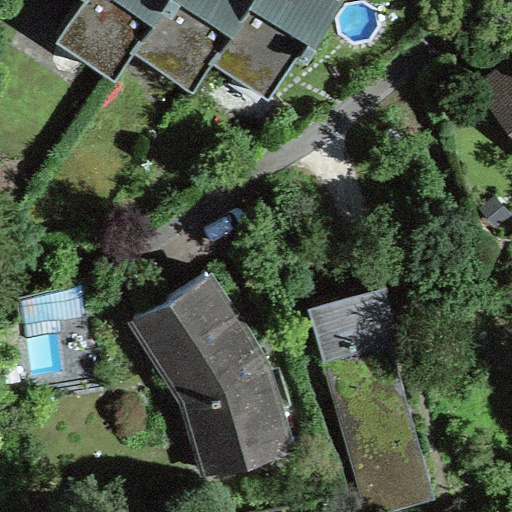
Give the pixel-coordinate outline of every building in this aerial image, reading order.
[(87,52),(113,69),(133,40),(159,0),(76,0),(56,31),(63,36),(55,48),(53,58),(59,67),(70,70),(79,63),(87,52)] [(211,51),(245,0),(159,0),(133,40),(192,80),(211,51)] [(338,0),(245,0),(211,51),(268,89),(299,43),(307,48),(338,0)] [(511,74),(489,94),(498,106),(496,108),(511,128),(511,74)] [(253,346),(256,344),(206,266),(168,290),(134,312),(170,369),(165,371),(168,375),(179,368),(195,393),(214,462),(206,464),(207,468),(289,445),(264,355),(261,357),(253,346)] [(370,509),(433,492),(388,333),(398,330),(383,278),(321,295),(309,299),(370,509)]
